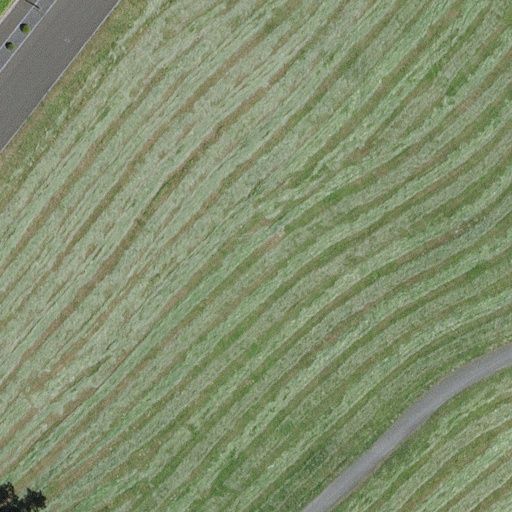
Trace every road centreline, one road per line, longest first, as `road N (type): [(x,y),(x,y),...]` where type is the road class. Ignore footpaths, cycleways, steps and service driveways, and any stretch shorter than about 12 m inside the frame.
road 1 (track): [(511,354),(415,406),(316,511)]
road 2 (residential): [(0,115),(91,0)]
